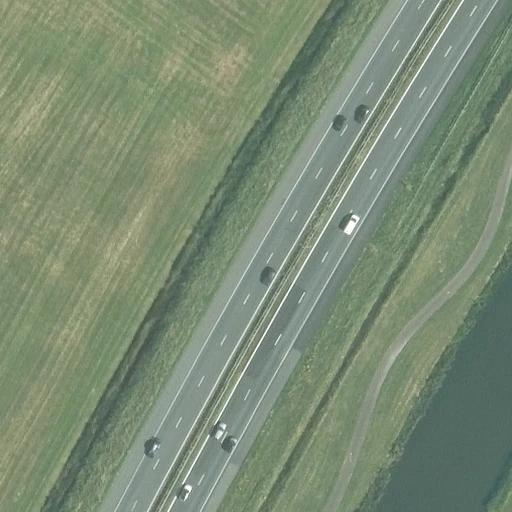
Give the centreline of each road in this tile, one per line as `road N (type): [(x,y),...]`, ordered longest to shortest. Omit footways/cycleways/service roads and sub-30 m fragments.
road 1 (motorway): [(185,511),(317,272),(482,0)]
road 2 (motorway): [(423,0),(276,238),(130,511)]
